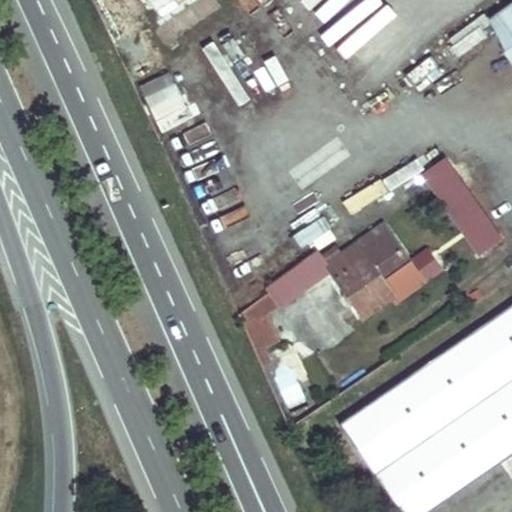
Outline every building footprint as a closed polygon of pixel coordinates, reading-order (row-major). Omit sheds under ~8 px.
[(151,0),(166,20),(186,6),(194,0),(151,0)] [(511,7),(498,18),(511,36),(511,7)] [(511,54),(511,36),(498,18),(490,24),(511,54)] [(475,21),(446,41),(458,57),(487,37),(475,21)] [(161,132),(190,118),(170,74),(140,88),(161,132)] [(449,156),(420,174),(474,259),(503,242),(449,156)] [(309,256),(337,238),(321,215),(294,233),(309,256)] [(388,269),(396,280),(412,269),(385,229),(325,270),(362,324),(394,301),(377,276),(388,269)] [(396,280),(400,287),(417,276),(412,269),(396,280)] [(398,511),(419,511),(511,453),(511,310),(340,421),(398,511)]
